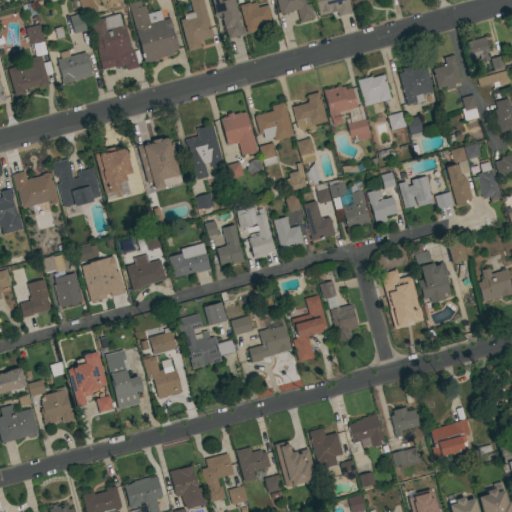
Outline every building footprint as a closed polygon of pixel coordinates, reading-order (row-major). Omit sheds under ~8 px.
[(92,4),(95,7),(96,8),(96,10),(95,12),(92,14),(83,17),(78,0),(90,0),(91,2),(92,4)] [(139,0),(140,7),(143,6),(146,14),(159,11),(161,20),(168,18),(177,49),(170,51),(171,55),(159,59),(144,64),(127,4),(139,0)] [(197,41),(199,48),(187,51),(178,20),(182,19),(181,14),(191,12),(188,0),(202,0),(212,37),(197,41)] [(227,39),(224,28),(223,29),(220,20),(218,20),(217,16),(215,17),(209,0),(232,0),(242,35),(227,39)] [(305,0),(306,4),(309,3),(313,18),(298,22),(295,10),(278,14),(274,0),(305,0)] [(346,0),(350,13),(337,17),(335,11),(317,16),(312,0),(346,0)] [(371,0),(371,2),(369,2),(369,3),(353,8),(350,0),(371,0)] [(238,6),(248,3),(249,4),(255,2),(257,7),(266,5),(271,22),(254,27),(255,31),(245,34),(238,6)] [(85,31),(73,34),(68,17),(80,14),(85,31)] [(130,50),(132,49),(137,67),(124,71),(123,64),(120,65),(121,67),(113,69),(112,67),(100,70),(96,54),(97,54),(88,22),(118,14),(120,25),(123,24),(130,50)] [(23,28),(38,25),(42,41),(28,45),(23,28)] [(483,37),(487,50),(484,50),(487,60),(481,61),(482,64),(474,66),(473,63),(467,65),(461,43),(483,37)] [(61,84),(59,79),(60,79),(55,60),(60,59),(58,52),(66,50),(68,56),(84,52),(90,76),(61,84)] [(47,85),(36,88),(36,86),(23,89),(24,94),(13,96),(6,69),(17,66),(18,70),(31,67),(28,58),(39,55),(47,85)] [(452,84),(453,88),(445,90),(444,86),(436,89),(431,69),(444,66),(442,58),(452,55),(459,82),(452,84)] [(500,56),(503,67),(492,70),(489,59),(500,56)] [(396,73),(401,72),(400,69),(409,66),(410,69),(424,65),(431,91),(420,94),(422,101),(415,103),(414,102),(405,105),(396,73)] [(504,71),(508,84),(492,88),(491,83),(477,87),(475,79),(504,71)] [(355,81),(370,77),(370,78),(382,75),(389,99),(363,106),(355,81)] [(321,90),(339,86),(340,87),(343,87),(344,90),(350,88),(355,107),(349,108),(350,111),(328,117),(321,90)] [(511,120),(511,129),(499,133),(497,125),(495,125),(494,121),(495,120),(492,110),(495,109),(490,93),(500,90),(503,99),(506,98),(511,120)] [(312,125),(313,130),(302,133),(297,128),(296,122),(294,122),(290,107),(307,102),(305,96),(317,92),(325,122),(312,125)] [(475,108),(474,109),(476,118),(463,121),(460,110),(462,109),(459,98),(471,95),(475,108)] [(273,141),(272,137),(263,139),(261,134),(258,135),(252,116),(271,111),(269,106),(282,103),(291,136),(273,141)] [(253,152),(253,153),(249,154),(247,154),(240,156),(236,143),(231,145),(231,143),(225,145),(218,119),(220,119),(220,118),(225,116),(225,114),(231,113),(232,116),(233,115),(233,114),(238,113),(239,114),(244,112),(255,152),(253,152)] [(385,116),(400,112),(404,127),(389,131),(385,116)] [(404,120),(416,116),(421,134),(420,134),(420,136),(409,139),(404,120)] [(363,119),(368,136),(361,138),(361,139),(356,140),(354,140),(352,136),(348,137),(345,124),(363,119)] [(210,169),(208,162),(202,164),(206,177),(194,180),(187,155),(188,154),(185,144),(184,144),(183,140),(196,137),(194,129),(210,124),(222,166),(210,169)] [(135,146),(149,142),(149,144),(150,144),(150,140),(158,138),(159,140),(160,139),(164,138),(166,139),(168,139),(172,150),(170,151),(179,182),(152,189),(150,182),(145,184),(135,146)] [(294,143),(308,139),(312,153),(311,153),(312,158),(301,162),(299,157),(298,157),(294,143)] [(257,147),(270,143),(270,145),(272,145),(272,148),(271,148),(273,156),(274,156),(276,163),(262,167),(257,147)] [(478,157),(465,160),(462,147),(475,143),(478,157)] [(391,155),(377,159),(374,148),(378,147),(379,152),(380,151),(379,147),(381,146),(383,151),(390,149),(391,155)] [(92,154),(96,153),(96,151),(102,149),(103,152),(122,147),(129,172),(123,174),(124,180),(127,193),(119,195),(119,196),(115,197),(113,191),(103,193),(92,154)] [(443,168),(445,167),(445,166),(453,164),(453,165),(456,164),(456,163),(452,164),(450,159),(449,159),(448,155),(449,155),(448,151),(461,147),(468,172),(459,174),(459,176),(462,175),(463,178),(464,178),(470,199),(462,201),(463,204),(455,207),(443,168)] [(509,155),(509,153),(511,152),(511,171),(496,176),(492,162),(499,160),(499,158),(509,155)] [(90,199),(91,202),(73,207),(72,205),(62,208),(55,184),(59,183),(57,177),(54,178),(50,164),(66,159),(71,179),(75,178),(74,173),(91,168),(99,197),(90,199)] [(241,176),(227,179),(224,166),(238,162),(241,176)] [(318,180),(315,181),(316,184),(311,185),(310,182),(307,182),(304,173),(313,162),(318,180)] [(339,168),(348,165),(348,167),(351,166),(351,164),(359,162),(362,172),(342,178),(339,168)] [(498,198),(489,200),(488,197),(481,199),(475,177),(476,177),(475,175),(479,174),(479,173),(480,173),(478,165),(487,162),(489,170),(490,169),(498,198)] [(287,192),(284,180),(287,178),(286,174),(301,170),(303,177),(302,178),(304,187),(287,192)] [(22,172),(25,180),(40,176),(40,174),(46,173),(47,174),(49,173),(57,203),(50,205),(49,201),(20,209),(15,191),(14,191),(10,175),(22,172)] [(393,186),(382,189),(378,175),(389,172),(393,186)] [(430,198),(431,203),(416,207),(413,196),(410,197),(411,200),(412,206),(402,208),(396,184),(404,182),(405,187),(410,185),(409,180),(424,176),(430,198)] [(326,186),(327,186),(326,183),(340,179),(341,182),(342,182),(345,195),(330,199),(326,186)] [(358,226),(358,224),(345,228),(340,208),(350,205),(348,200),(350,199),(349,194),(349,193),(347,186),(359,183),(361,191),(360,191),(364,204),(363,205),(368,223),(358,226)] [(317,204),(314,191),(313,186),(323,184),(324,188),(325,188),(329,201),(317,204)] [(1,234),(0,230),(0,191),(10,189),(12,198),(10,198),(14,214),(16,213),(20,229),(1,234)] [(378,189),(381,198),(376,200),(376,201),(378,201),(378,200),(381,199),(382,200),(390,197),(395,213),(384,217),(385,219),(383,219),(384,222),(380,223),(379,221),(373,222),(364,193),(378,189)] [(447,192),(451,205),(436,209),(432,196),(447,192)] [(198,210),(194,197),(209,193),(212,206),(198,210)] [(287,213),(283,199),(295,196),(299,209),(287,213)] [(264,253),(265,256),(252,259),(246,239),(249,238),(248,235),(257,233),(255,224),(250,225),(251,226),(239,230),(233,208),(250,203),(251,207),(252,207),(254,216),(257,215),(256,210),(261,208),(262,213),(263,213),(269,234),(268,234),(273,251),(264,253)] [(305,223),(304,217),(316,213),(318,220),(328,217),(332,235),(309,241),(305,223)] [(271,221),(284,217),(287,228),(297,226),(302,243),(279,250),(271,221)] [(206,237),(202,223),(213,221),(216,235),(206,237)] [(231,265),(230,261),(218,265),(214,249),(225,246),(222,237),(221,237),(220,233),(221,233),(220,228),(232,225),(238,244),(237,244),(242,262),(231,265)] [(141,233),(156,229),(161,247),(146,251),(141,233)] [(450,264),(445,245),(459,241),(464,260),(450,264)] [(166,257),(180,254),(178,250),(201,243),(208,270),(196,273),(195,271),(172,278),(166,257)] [(74,250),(77,262),(96,258),(93,246),(74,250)] [(79,266),(88,264),(88,262),(97,259),(96,253),(107,251),(108,256),(109,256),(111,265),(109,266),(112,278),(114,278),(115,281),(120,280),(123,292),(109,296),(106,283),(92,286),(93,288),(88,289),(88,288),(85,288),(79,266)] [(428,262),(426,253),(412,256),(414,265),(428,262)] [(54,273),(53,270),(42,274),(38,259),(51,256),(52,257),(59,255),(63,270),(54,273)] [(124,267),(134,264),(133,260),(145,257),(147,263),(158,260),(164,280),(142,286),(142,288),(131,292),(124,267)] [(382,262),(395,258),(399,272),(386,275),(382,262)] [(441,294),(443,300),(430,304),(428,297),(421,299),(416,281),(421,280),(418,267),(431,263),(432,267),(438,265),(441,274),(443,273),(446,282),(445,283),(448,292),(441,294)] [(511,294),(481,302),(475,283),(479,282),(478,279),(481,278),(479,271),(487,268),(489,274),(504,270),(511,294)] [(9,285),(0,288),(1,292),(0,292),(0,270),(5,269),(9,285)] [(81,301),(76,303),(76,306),(70,307),(70,305),(58,308),(52,285),(54,285),(52,279),(73,273),(81,301)] [(47,297),(45,297),(48,309),(32,314),(32,315),(21,318),(17,304),(28,301),(27,298),(29,298),(27,291),(26,291),(25,287),(26,287),(25,284),(42,279),(47,297)] [(321,300),(316,285),(330,281),(334,296),(321,300)] [(387,296),(396,293),(397,298),(411,294),(417,313),(418,318),(398,324),(395,312),(392,313),(387,296)] [(290,340),(295,339),(289,319),(307,314),(302,299),(315,295),(326,331),(305,337),(312,358),(297,362),(290,340)] [(206,326),(201,307),(219,302),(224,321),(206,326)] [(328,310),(337,307),(337,308),(350,305),(356,328),(347,330),(350,338),(336,342),(328,310)] [(200,327),(191,330),(194,340),(201,338),(200,333),(206,331),(208,338),(213,337),(215,344),(229,340),(234,351),(218,356),(215,345),(213,345),(215,354),(209,356),(211,363),(190,369),(188,360),(189,359),(182,332),(178,333),(174,320),(197,314),(200,327)] [(246,316),(250,331),(232,336),(228,321),(246,316)] [(261,358),(261,360),(250,363),(246,349),(260,345),(256,332),(267,329),(267,330),(281,326),(286,341),(287,341),(289,350),(261,358)] [(151,355),(146,338),(163,333),(162,329),(168,328),(174,349),(151,355)] [(116,409),(110,387),(111,387),(105,364),(103,364),(100,351),(106,349),(110,362),(120,359),(126,380),(132,378),(132,376),(134,376),(134,377),(137,376),(141,391),(135,393),(138,403),(116,409)] [(84,405),(75,407),(65,370),(68,369),(68,367),(75,365),(73,359),(81,357),(81,356),(96,352),(104,384),(97,386),(98,389),(89,391),(90,394),(82,397),(84,405)] [(174,369),(181,393),(156,400),(150,378),(145,379),(140,360),(153,356),(158,373),(174,369)] [(0,373),(4,373),(4,372),(15,368),(16,369),(19,368),(24,386),(19,388),(14,390),(13,389),(0,392),(0,373)] [(40,380),(43,393),(29,397),(25,384),(40,380)] [(69,413),(70,412),(72,420),(69,421),(69,422),(65,423),(64,422),(61,423),(60,417),(54,419),(55,422),(42,425),(41,420),(42,420),(41,415),(39,414),(39,412),(39,411),(39,409),(41,408),(39,402),(41,401),(40,398),(42,398),(41,395),(54,392),(53,390),(63,387),(69,413)] [(107,395),(111,408),(97,412),(93,399),(107,395)] [(36,433),(0,443),(0,407),(9,405),(12,413),(29,408),(36,433)] [(403,408),(404,412),(413,410),(417,426),(399,431),(400,436),(398,437),(399,439),(396,440),(395,437),(394,438),(389,416),(392,415),(391,411),(403,408)] [(362,419),(362,418),(366,416),(374,413),(380,433),(381,432),(382,439),(378,440),(380,445),(371,447),(368,437),(358,440),(358,441),(357,442),(358,443),(353,444),(352,443),(351,443),(350,441),(351,441),(347,425),(354,423),(354,421),(362,419)] [(467,433),(458,436),(460,443),(464,442),(465,446),(461,447),(462,450),(456,451),(455,454),(451,455),(449,453),(432,457),(429,447),(432,447),(428,429),(452,423),(452,422),(464,419),(467,433)] [(350,460),(354,474),(341,477),(338,466),(327,469),(325,461),(326,461),(325,459),(315,462),(306,432),(320,428),(322,436),(334,433),(340,454),(339,455),(340,463),(350,460)] [(314,480),(308,482),(308,483),(303,484),(301,483),(290,486),(290,485),(284,487),(273,445),(285,442),(286,445),(288,446),(288,449),(288,450),(289,453),(294,452),(295,455),(298,454),(297,452),(306,449),(314,480)] [(234,451),(248,447),(249,452),(259,450),(260,453),(264,452),(268,467),(255,470),(256,471),(253,472),(253,471),(251,471),(253,479),(242,482),(234,451)] [(415,447),(419,462),(399,468),(399,467),(395,468),(394,465),(392,465),(389,453),(401,450),(401,451),(415,447)] [(226,453),(231,474),(215,478),(217,487),(220,486),(223,498),(208,503),(199,470),(206,468),(203,459),(226,453)] [(180,496),(175,497),(175,496),(173,496),(167,471),(178,469),(190,466),(196,489),(199,488),(200,494),(201,494),(204,504),(185,509),(181,502),(180,496)] [(373,484),(360,488),(357,476),(370,472),(373,484)] [(262,479),(277,475),(281,489),(266,493),(262,479)] [(147,477),(148,478),(155,476),(161,496),(156,497),(157,498),(154,499),(157,511),(128,511),(135,509),(135,508),(137,508),(137,506),(134,507),(131,508),(130,508),(128,508),(122,485),(125,484),(125,485),(129,484),(129,483),(132,483),(131,481),(147,477)] [(119,506),(116,507),(116,509),(114,509),(114,511),(84,511),(80,495),(91,492),(92,495),(105,491),(105,489),(114,486),(119,506)] [(241,486),(245,501),(241,502),(242,506),(235,508),(234,504),(230,505),(226,490),(241,486)] [(480,511),(476,497),(486,495),(485,491),(494,488),(495,492),(502,490),(506,503),(508,502),(511,511),(480,511)] [(405,499),(408,511),(439,511),(435,493),(405,499)] [(359,495),(363,510),(356,511),(348,511),(345,498),(359,495)] [(476,511),(448,511),(447,506),(448,505),(447,502),(462,498),(463,501),(473,499),(476,511)]
